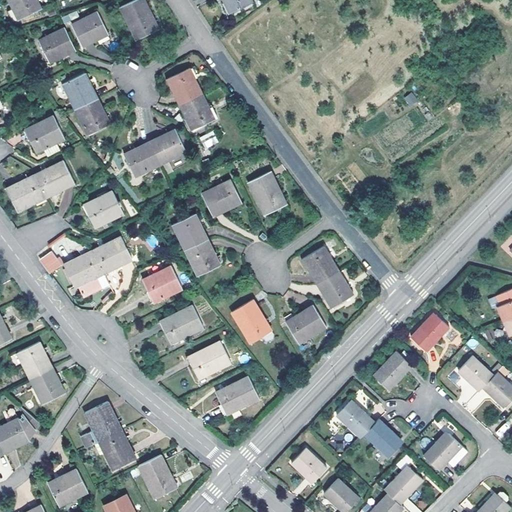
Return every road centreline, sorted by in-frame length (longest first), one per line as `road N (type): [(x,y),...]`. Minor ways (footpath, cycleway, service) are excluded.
road 1 (tertiary): [(233,470),(400,296)]
road 2 (residential): [(203,37),(334,217)]
road 3 (residential): [(233,470),(103,361)]
road 4 (residential): [(103,361),(28,468),(0,488)]
road 5 (residential): [(103,361),(0,234)]
road 6 (tertiary): [(400,296),(511,181)]
